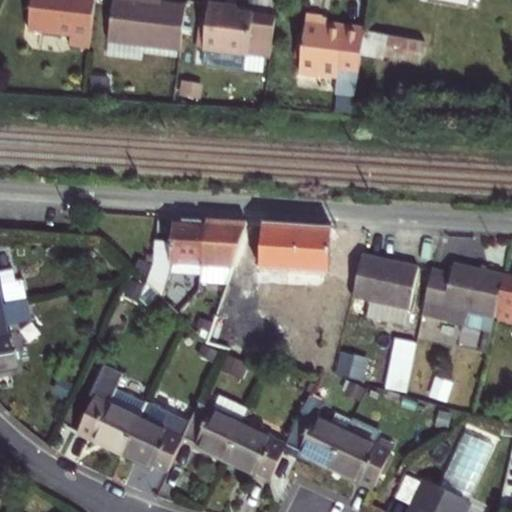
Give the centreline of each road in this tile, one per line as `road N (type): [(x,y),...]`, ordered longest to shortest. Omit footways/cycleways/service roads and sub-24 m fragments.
road 1 (residential): [(511,221),(0,188)]
road 2 (residential): [(126,511),(65,483),(0,435)]
